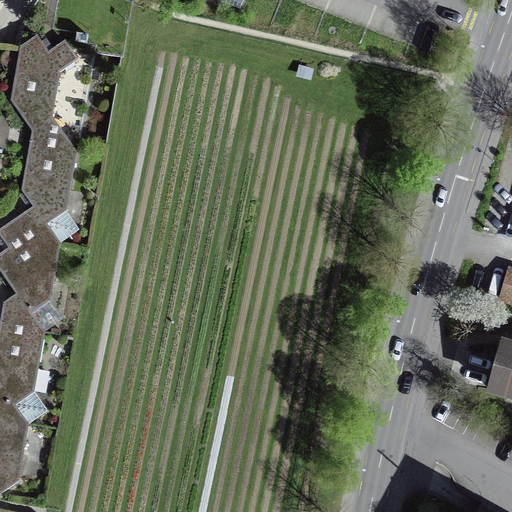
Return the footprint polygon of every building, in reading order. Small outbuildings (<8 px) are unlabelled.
[(219,0),(240,8),(242,0),(219,0)] [(32,130),(53,116),(61,72),(79,59),(66,40),(49,51),(38,35),(20,48),(11,99),(32,130)] [(77,151),(53,116),(32,130),(22,190),(33,206),(48,223),(67,210),(77,151)] [(61,242),(48,223),(33,206),(0,229),(0,233),(9,247),(0,253),(0,268),(17,294),(32,312),(51,299),(61,242)] [(501,299),(511,302),(511,270),(510,270),(501,299)] [(45,332),(32,312),(17,294),(5,302),(0,327),(0,385),(0,386),(16,405),(35,391),(45,332)] [(511,347),(503,345),(490,389),(511,395),(511,347)] [(29,424),(16,405),(0,386),(0,492),(1,493),(19,481),(29,424)]
